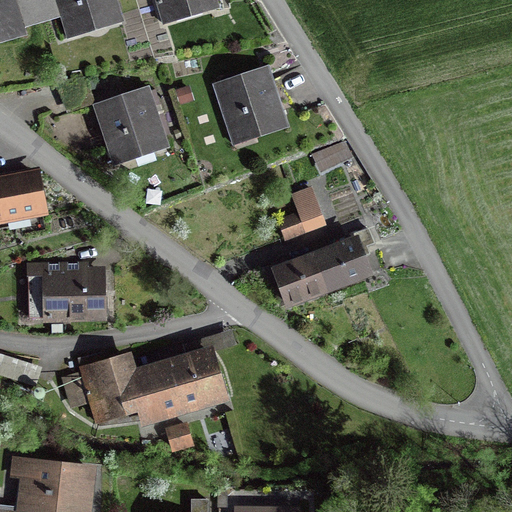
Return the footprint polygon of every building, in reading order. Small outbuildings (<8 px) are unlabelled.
[(0,0),(0,45),(28,37),(25,29),(16,0),(0,0)] [(117,0),(16,0),(25,29),(60,19),(67,41),(124,23),(117,0)] [(217,0),(154,0),(164,27),(177,23),(180,32),(206,23),(204,15),(221,10),(217,0)] [(269,65),(212,85),(233,147),(236,146),(238,154),(262,146),(259,139),(291,129),(269,65)] [(150,85),(92,104),(113,167),(171,149),(167,136),(171,135),(156,90),(152,91),(150,85)] [(194,102),(190,86),(174,90),(178,106),(194,102)] [(345,141),(312,156),(320,174),(353,159),(345,141)] [(40,168),(0,175),(0,226),(48,217),(40,168)] [(291,195),(297,213),(305,234),(327,227),(312,187),(291,195)] [(285,242),(305,234),(297,213),(277,220),(285,242)] [(358,237),(312,255),(328,297),(374,279),(358,237)] [(312,255),(270,271),(287,313),(328,297),(312,255)] [(89,261),(26,262),(27,317),(43,317),(43,325),(51,324),(51,334),(63,334),(63,324),(105,323),(104,267),(89,267),(89,261)] [(106,350),(77,358),(81,373),(59,379),(68,410),(89,404),(95,428),(138,417),(141,428),(229,403),(215,353),(238,347),(234,330),(181,344),(185,356),(137,369),(133,355),(109,361),(106,350)] [(0,376),(37,388),(43,368),(0,354),(0,376)] [(188,422),(164,429),(172,454),(195,447),(188,422)] [(92,511),(98,468),(13,457),(11,478),(19,479),(16,507),(0,505),(0,511),(92,511)] [(190,511),(208,511),(208,500),(191,500),(190,511)]
